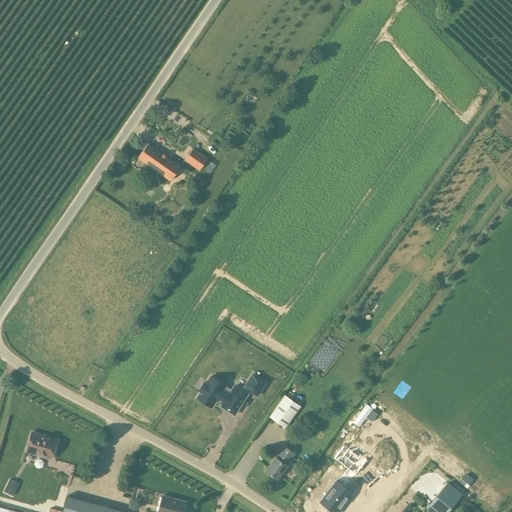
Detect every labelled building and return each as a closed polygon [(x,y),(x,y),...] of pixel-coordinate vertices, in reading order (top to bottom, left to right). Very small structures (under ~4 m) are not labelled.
[(171,181),(181,166),(148,143),(138,157),(171,181)] [(208,159),(198,152),(193,149),(185,160),(200,170),(208,159)] [(265,382),(253,374),(248,382),(253,385),(249,391),(257,396),(265,382)] [(201,391),(197,398),(211,407),(216,400),(223,404),(221,406),(234,414),(247,394),(234,386),(229,394),(222,390),(225,386),(211,376),(206,384),(203,382),(198,390),(201,391)] [(285,430),(300,408),(284,396),(268,418),(285,430)] [(372,409),(366,404),(353,423),(358,427),(366,418),(372,422),(378,414),(371,410),(372,409)] [(52,459),(58,439),(32,432),(26,451),(52,459)] [(288,466),(287,465),(296,454),(284,445),(276,457),(265,471),(277,480),(288,466)] [(365,461),(358,456),(357,458),(342,447),(332,460),(347,471),(337,483),(335,482),(318,504),(328,511),(338,511),(352,495),(344,489),(354,476),(365,461)] [(468,487),(472,482),(465,476),(461,481),(468,487)] [(13,495),(19,482),(8,478),(3,491),(13,495)] [(447,482),(429,505),(437,511),(446,511),(461,494),(447,482)] [(0,511),(126,511),(67,496),(62,511),(20,511),(0,506),(0,511)] [(184,511),(183,511),(185,502),(162,496),(157,511),(184,511)]
